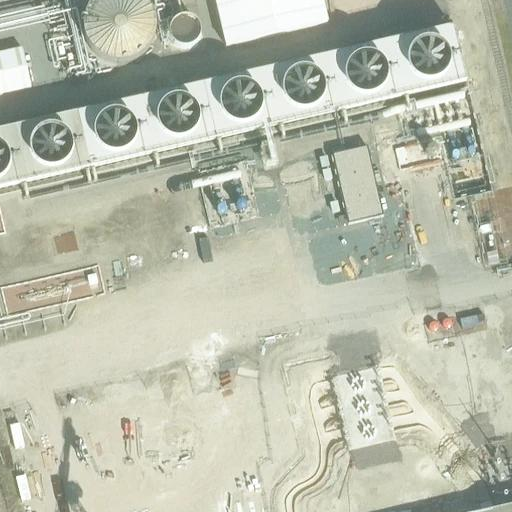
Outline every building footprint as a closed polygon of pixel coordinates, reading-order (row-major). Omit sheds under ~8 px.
[(511,0),(0,0),(0,511),(0,38),(70,23),(80,71),(74,73),(75,79),(81,78),(81,79),(90,77),(72,0),(64,0),(66,8),(0,23),(0,0),(511,0)] [(152,45),(155,33),(154,21),(149,10),(140,1),(138,0),(99,0),(95,3),(87,12),(83,23),(82,34),(85,46),(92,56),(101,63),(112,67),(124,67),(136,63),(146,56),(152,45)] [(321,0),(213,0),(225,50),(327,26),(321,0)] [(0,192),(465,86),(451,32),(0,135),(0,192)] [(21,52),(0,56),(0,98),(31,91),(21,52)] [(366,150),(331,158),(347,228),(382,220),(366,150)] [(68,278),(69,296),(87,295),(86,277),(68,278)] [(343,461),(320,465),(322,477),(345,473),(343,461)]
